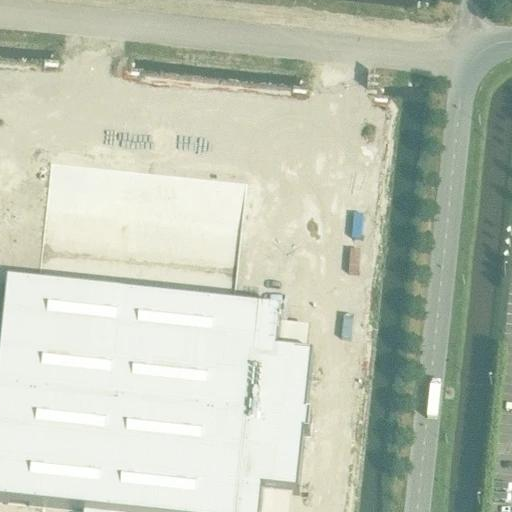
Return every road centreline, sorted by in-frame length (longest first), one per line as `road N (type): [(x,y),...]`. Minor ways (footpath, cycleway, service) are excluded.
road 1 (unclassified): [(465,54),(0,9)]
road 2 (unclassified): [(418,511),(465,54)]
